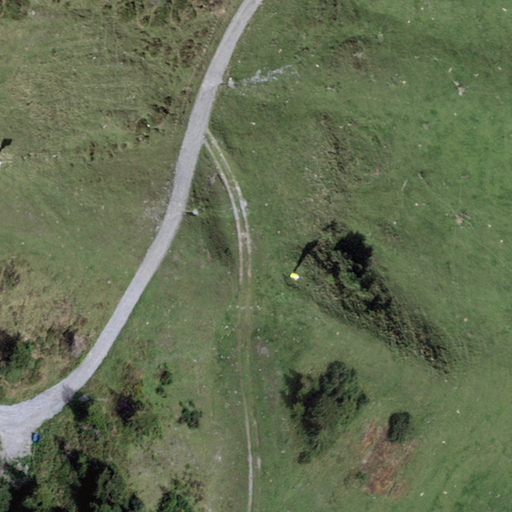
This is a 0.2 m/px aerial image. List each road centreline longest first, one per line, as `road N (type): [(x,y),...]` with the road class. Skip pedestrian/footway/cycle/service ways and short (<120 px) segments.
road 1 (track): [(196,126),(234,183),(246,238),(243,323),(265,481),(260,511)]
road 2 (track): [(0,404),(34,402),(67,382),(139,289),(182,192),(196,126)]
road 3 (track): [(196,126),(235,28),(256,0)]
